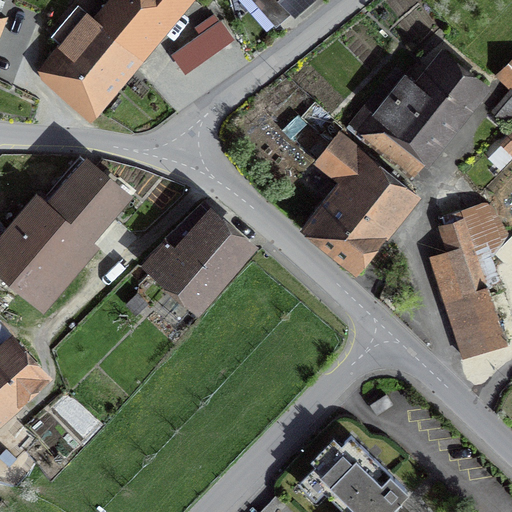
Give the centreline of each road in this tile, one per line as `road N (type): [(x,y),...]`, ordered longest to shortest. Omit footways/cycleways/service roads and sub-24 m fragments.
road 1 (residential): [(390,339),(252,204),(171,160)]
road 2 (residential): [(390,339),(213,511)]
road 3 (residential): [(349,0),(216,108),(171,160)]
road 4 (residential): [(171,160),(0,131)]
road 5 (residential): [(511,449),(390,339)]
